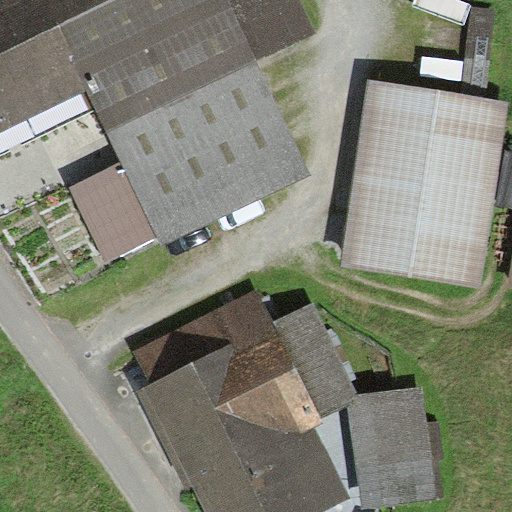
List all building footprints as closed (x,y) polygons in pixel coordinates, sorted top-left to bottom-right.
[(161,251),(314,176),(257,60),(320,30),(305,0),(0,0),(0,140),(14,133),(89,97),(124,169),(75,192),(111,266),(158,244),(161,251)] [(494,55),(503,8),(480,3),(471,51),(494,55)] [(372,83),(351,263),(488,279),(510,99),(372,83)] [(184,491),(192,487),(204,511),(335,511),(352,504),(316,430),(352,413),(363,408),(360,402),(316,310),(277,329),(260,294),(139,352),(158,391),(140,399),(184,491)] [(446,501),(440,466),(446,466),(439,422),(428,425),(424,391),(360,402),(363,408),(352,413),(365,510),(446,501)]
